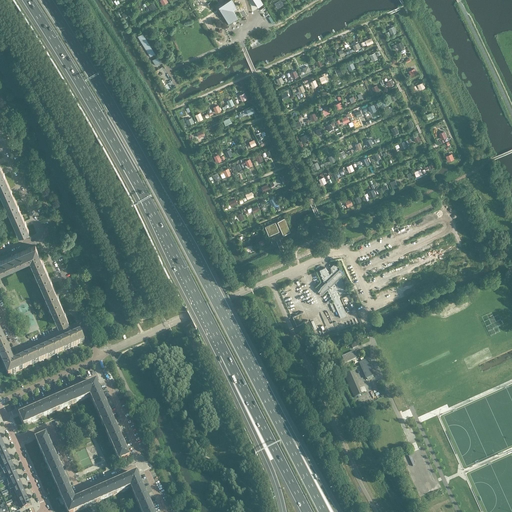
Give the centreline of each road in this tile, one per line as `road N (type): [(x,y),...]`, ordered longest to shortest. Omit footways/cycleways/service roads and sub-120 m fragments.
road 1 (motorway): [(278,423),(132,144),(45,0)]
road 2 (motorway): [(26,0),(119,153),(223,352)]
road 3 (unclassified): [(374,511),(269,280)]
road 4 (unclassified): [(97,358),(269,280)]
road 5 (motorway): [(223,352),(306,511)]
road 6 (residential): [(141,463),(80,489),(50,425),(15,441)]
road 7 (motorway): [(223,352),(283,511)]
